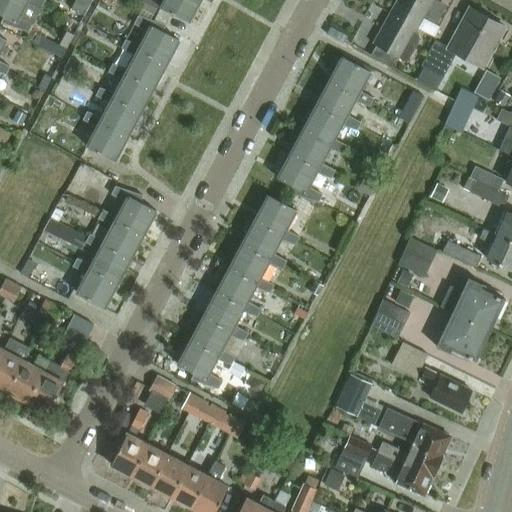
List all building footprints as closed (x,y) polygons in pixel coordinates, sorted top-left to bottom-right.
[(0,0),(0,14),(5,17),(2,24),(29,33),(33,26),(18,18),(26,3),(27,0),(0,0)] [(27,0),(26,3),(41,9),(45,2),(41,0),(27,0)] [(93,3),(87,0),(76,0),(71,9),(85,17),(93,3)] [(158,1),(154,0),(134,0),(133,4),(155,16),(159,7),(156,5),(158,1)] [(164,0),(161,8),(170,13),(188,22),(199,0),(164,0)] [(376,46),(371,56),(393,68),(399,58),(407,63),(420,39),(419,36),(415,34),(417,29),(423,18),(433,0),(397,0),(373,44),(376,46)] [(161,8),(153,21),(164,25),(170,13),(161,8)] [(456,54),(482,68),(505,27),(470,8),(448,49),(435,41),(421,67),(443,79),(456,54)] [(138,51),(166,65),(179,41),(161,31),(164,25),(153,21),(138,16),(125,41),(141,46),(138,51)] [(0,37),(0,72),(6,75),(10,68),(0,62),(0,52),(6,41),(0,37)] [(44,38),(39,46),(49,52),(62,58),(66,50),(54,43),(44,38)] [(138,51),(141,46),(125,41),(121,48),(136,56),(128,70),(125,74),(153,89),(166,65),(138,51)] [(342,58),(329,82),(357,97),(353,103),(369,108),(373,101),(358,93),(369,73),(342,58)] [(112,64),(108,72),(123,79),(115,94),(112,99),(140,114),(153,89),(125,74),(128,70),(112,64)] [(480,91),(495,97),(505,76),(490,69),(480,91)] [(44,74),(37,88),(44,92),(47,87),(52,78),(44,74)] [(329,82),(316,106),(344,121),(340,127),(356,133),(360,125),(346,117),(353,103),(357,97),(329,82)] [(100,89),(96,96),(110,103),(102,118),(100,122),(127,137),(140,114),(112,99),(115,94),(100,89)] [(501,91),(494,102),(503,107),(510,96),(501,91)] [(316,106),(303,130),(331,145),(328,150),(343,156),(347,149),(333,141),(340,127),(344,121),(316,106)] [(18,111),(12,121),(21,126),(26,115),(18,111)] [(511,114),(502,111),(497,122),(510,128),(500,151),(511,156),(511,114)] [(87,112),(83,120),(97,127),(87,147),(114,161),(127,137),(100,122),(102,118),(87,112)] [(303,130),(290,154),(318,169),(315,175),(330,180),(334,172),(320,165),(328,150),(331,145),(303,130)] [(511,185),(511,156),(500,151),(500,152),(511,157),(511,171),(507,183),(511,185)] [(307,189),(315,175),(318,169),(290,154),(277,179),(294,188),(290,195),(318,204),(322,196),(307,189)] [(470,177),(498,190),(503,179),(475,166),(470,177)] [(366,179),(359,191),(370,197),(376,184),(366,179)] [(476,181),(470,192),(503,208),(509,197),(476,181)] [(437,184),(431,197),(442,203),(449,190),(437,184)] [(116,186),(112,194),(126,202),(119,215),(116,221),(144,235),(157,210),(141,202),(142,200),(116,186)] [(267,197),(255,221),(282,236),(279,242),(294,247),(299,239),(284,231),(295,212),(267,197)] [(57,208),(52,218),(58,222),(60,223),(65,213),(57,208)] [(103,210),(99,218),(114,225),(106,239),(103,245),(131,259),(144,235),(116,221),(119,215),(103,210)] [(511,242),(511,213),(509,212),(498,236),(511,242)] [(48,222),(44,230),(82,250),(87,242),(89,238),(60,223),(58,222),(52,218),(51,218),(48,222)] [(255,221),(242,245),(269,260),(266,266),(281,271),(284,267),(298,274),(303,265),(289,258),(286,263),(272,255),(279,242),(282,236),(255,221)] [(89,238),(87,242),(101,249),(94,263),(91,269),(119,283),(131,259),(103,245),(106,239),(90,234),(89,238)] [(511,270),(511,242),(498,236),(487,259),(511,270)] [(424,278),(436,252),(410,240),(398,266),(424,278)] [(449,241),(444,253),(476,268),(482,257),(449,241)] [(242,245),(229,269),(257,284),(254,289),(269,295),(273,288),(259,280),(266,266),(269,260),(242,245)] [(78,258),(74,267),(88,274),(78,294),(106,308),(119,283),(91,269),(94,263),(78,258)] [(28,261),(20,275),(28,279),(35,265),(28,261)] [(229,269),(217,293),(244,307),(241,313),(256,319),(261,310),(246,303),(254,289),(257,284),(229,269)] [(402,271),(397,283),(407,287),(412,275),(402,271)] [(0,294),(5,298),(13,283),(5,279),(0,287),(0,294)] [(474,367),(506,297),(468,279),(462,292),(450,287),(440,309),(451,314),(435,349),(474,367)] [(315,282),(309,292),(317,296),(323,286),(315,282)] [(13,283),(5,298),(14,302),(21,288),(13,283)] [(401,291),(394,303),(407,309),(413,297),(401,291)] [(217,293),(204,317),(231,331),(228,337),(244,342),(248,335),(234,327),(241,313),(244,307),(217,293)] [(53,305),(44,300),(37,314),(46,318),(53,305)] [(396,341),(409,314),(383,301),(370,328),(396,341)] [(62,309),(53,305),(46,318),(54,323),(62,309)] [(81,348),(93,326),(74,316),(63,338),(81,348)] [(204,317),(191,341),(219,355),(216,361),(231,367),(235,359),(221,351),(228,337),(231,331),(204,317)] [(191,341),(177,366),(195,375),(192,381),(218,391),(222,383),(208,375),(216,361),(219,355),(191,341)] [(389,366),(416,379),(427,356),(400,343),(389,366)] [(46,414),(62,384),(65,385),(76,361),(74,361),(79,352),(69,348),(65,355),(67,356),(61,369),(58,368),(53,378),(43,373),(26,404),(46,414)] [(0,390),(6,393),(22,362),(3,352),(0,357),(0,390)] [(26,404),(43,373),(48,362),(38,357),(33,368),(22,362),(6,393),(26,404)] [(461,413),(471,391),(440,377),(440,378),(425,370),(420,381),(435,388),(430,399),(461,413)] [(372,385),(350,375),(335,407),(357,417),(372,385)] [(170,400),(177,388),(156,377),(150,389),(170,400)] [(255,377),(250,389),(261,394),(266,383),(255,377)] [(190,414),(198,399),(189,394),(182,409),(190,414)] [(198,399),(190,414),(198,418),(206,403),(198,399)] [(230,435),(237,420),(217,409),(210,424),(230,435)] [(138,413),(132,424),(140,428),(148,415),(140,410),(138,413)] [(123,411),(117,424),(127,429),(133,416),(123,411)] [(237,420),(230,435),(239,439),(246,424),(237,420)] [(129,431),(110,466),(130,476),(146,446),(134,439),(140,428),(132,424),(129,431)] [(344,425),(341,431),(350,435),(353,429),(344,425)] [(441,458),(450,438),(422,425),(416,436),(391,425),(387,433),(413,445),(441,458)] [(357,479),(372,448),(350,438),(336,469),(357,479)] [(289,442),(286,447),(288,456),(295,459),(301,447),(289,442)] [(441,458),(413,445),(408,455),(382,444),(378,452),(432,477),(441,458)] [(151,487),(167,457),(146,446),(130,476),(151,487)] [(423,496),(432,477),(378,452),(371,469),(383,474),(387,473),(389,467),(400,472),(395,483),(423,496)] [(170,498),(186,467),(167,457),(151,487),(170,498)] [(197,511),(214,511),(227,488),(217,483),(225,468),(215,462),(207,478),(191,509),(197,511)] [(191,509),(207,478),(186,467),(170,498),(191,509)] [(331,470),(324,486),(338,492),(345,476),(331,470)] [(253,492),(260,479),(251,474),(244,486),(253,492)] [(292,511),(306,511),(311,503),(316,492),(303,486),(292,511)] [(268,511),(273,503),(263,497),(258,507),(245,500),(239,511),(268,511)] [(282,511),(285,509),(273,503),(268,511),(282,511)]
